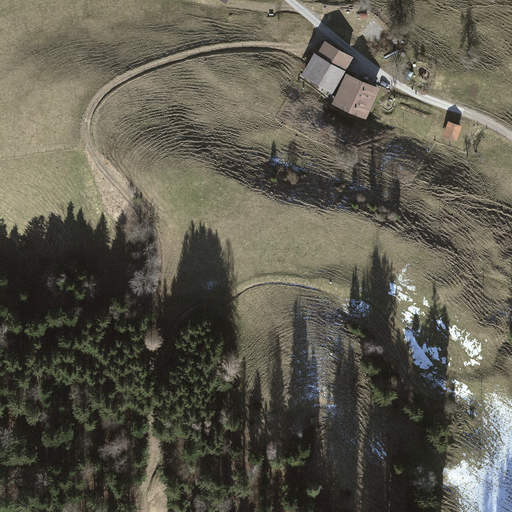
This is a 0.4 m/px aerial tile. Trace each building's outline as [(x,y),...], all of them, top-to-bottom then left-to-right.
[(305,78),(333,93),(352,59),(324,44),(305,78)] [(414,74),(408,70),(403,78),(410,82),(414,74)] [(340,90),(374,104),(379,90),(345,76),(340,90)] [(374,104),(340,90),(334,105),(368,118),(374,104)] [(446,121),(442,136),(455,140),(460,125),(446,121)]
